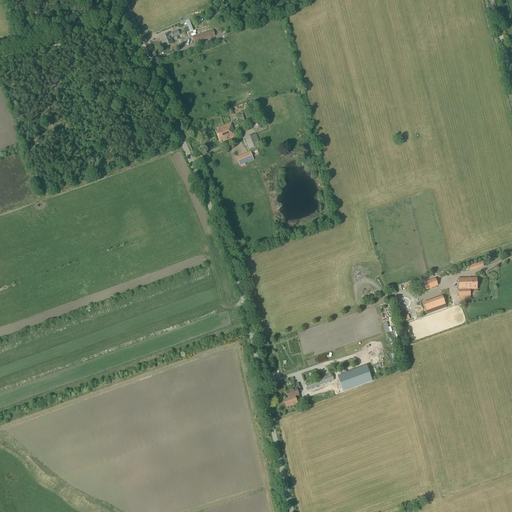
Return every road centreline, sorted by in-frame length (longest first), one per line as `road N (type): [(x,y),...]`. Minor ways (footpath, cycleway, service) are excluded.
road 1 (unclassified): [(293,511),(231,260),(127,7)]
road 2 (unclassified): [(0,48),(127,7)]
